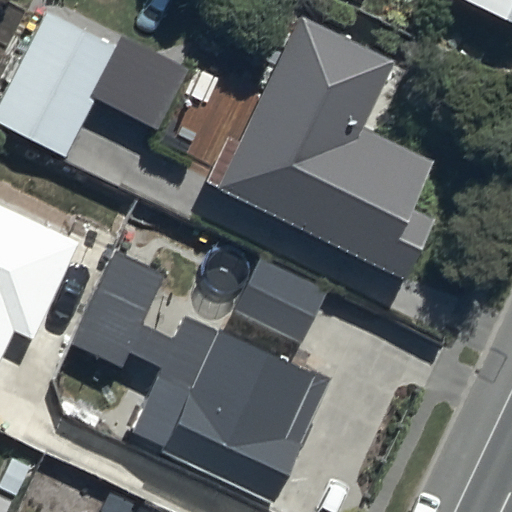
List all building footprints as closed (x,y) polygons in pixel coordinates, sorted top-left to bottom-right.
[(511,0),(400,0),(421,10),(425,0),(436,0),(511,34),(511,0)] [(46,10),(0,103),(0,123),(66,156),(94,98),(160,130),(189,69),(122,36),(118,44),(46,10)] [(393,70),(293,24),(232,152),(227,150),(207,191),(215,195),(212,203),(402,292),(429,234),(409,224),(432,174),(359,140),(393,70)] [(76,252),(0,216),(0,364),(11,340),(32,350),(76,252)] [(158,245),(128,231),(69,353),(120,377),(126,365),(156,379),(126,442),(272,511),(330,390),(182,320),(169,347),(140,333),(164,283),(145,274),(158,245)] [(260,269),(235,317),(298,350),(324,303),(260,269)]
